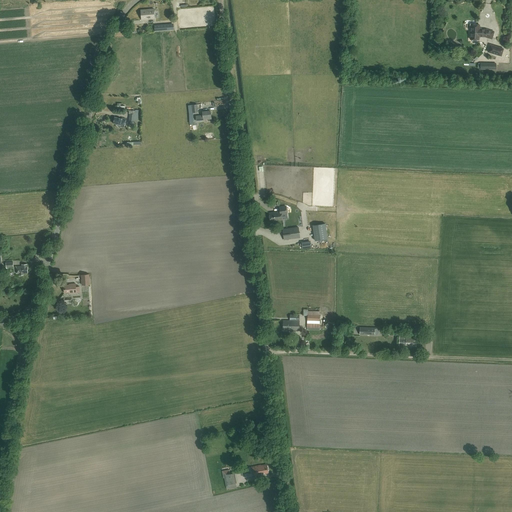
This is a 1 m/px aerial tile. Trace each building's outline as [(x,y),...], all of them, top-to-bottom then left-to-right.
[(154,18),(153,8),(141,9),(142,19),(154,18)] [(492,39),(494,32),(486,29),(479,29),(480,25),(474,24),(470,24),(470,28),(471,28),(470,39),(472,39),(472,40),(477,41),(477,39),(479,39),(479,36),(485,37),(492,39)] [(490,44),(487,52),(502,56),(504,49),(490,44)] [(192,113),(198,112),(197,104),(188,105),(189,109),(192,109),(192,113)] [(204,120),(204,119),(211,118),(210,110),(202,111),(203,115),(196,116),(196,121),(204,120)] [(126,119),(122,117),(122,119),(114,117),(113,123),(120,125),(119,126),(124,127),(126,119)] [(281,214),(287,214),(286,207),(279,207),(280,212),(269,213),(270,221),(282,220),(281,214)] [(314,228),(316,243),(328,242),(326,226),(314,228)] [(282,229),(284,240),(300,238),(299,227),(282,229)] [(21,264),(21,266),(16,266),(17,273),(19,273),(20,274),(19,275),(23,275),(23,274),(23,273),(28,273),(27,264),(21,264)] [(82,285),(90,284),(89,274),(81,275),(81,276),(82,279),(81,279),(82,285)] [(79,286),(76,287),(76,283),(69,284),(69,285),(64,285),(64,293),(72,292),(72,293),(80,292),(79,286)] [(308,315),(307,327),(319,328),(320,315),(308,315)] [(289,320),(283,320),(283,330),(299,330),(299,321),(296,320),(289,320)] [(360,327),(360,335),(374,335),(375,327),(360,327)] [(417,337),(413,337),(400,336),(399,345),(406,346),(405,346),(412,346),(416,347),(417,337)] [(269,473),(267,464),(261,465),(261,464),(251,466),(253,476),(269,473)] [(230,474),(224,475),(226,485),(236,483),(234,473),(230,474)]
